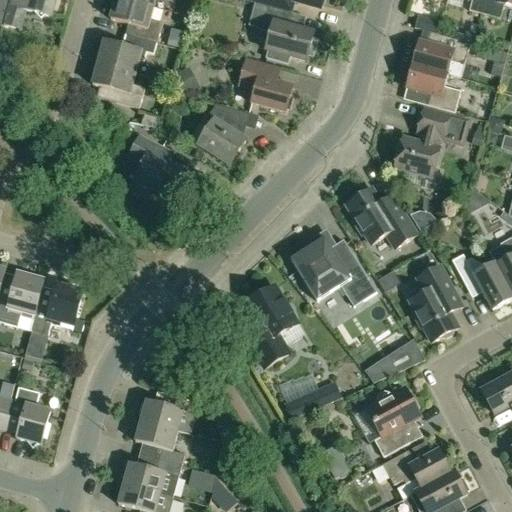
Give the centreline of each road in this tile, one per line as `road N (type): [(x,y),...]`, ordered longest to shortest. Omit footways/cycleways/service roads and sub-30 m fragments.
road 1 (unclassified): [(70,500),(118,352),(340,123),(381,0)]
road 2 (residential): [(511,511),(441,381),(446,363),(511,329)]
